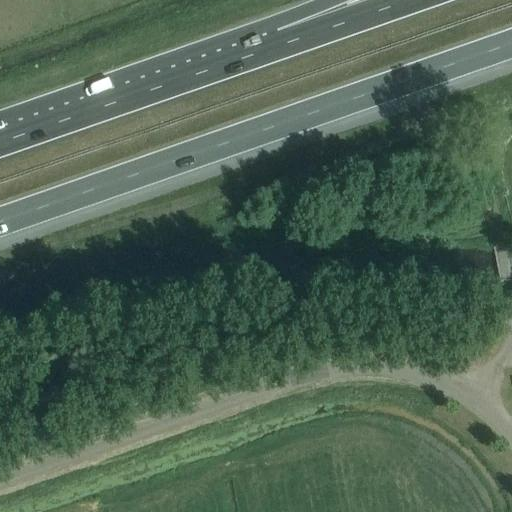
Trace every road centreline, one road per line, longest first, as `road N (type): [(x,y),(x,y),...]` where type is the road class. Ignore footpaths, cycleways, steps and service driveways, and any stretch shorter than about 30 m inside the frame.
road 1 (unclassified): [(511,433),(448,385),(395,373),(339,373),(0,485)]
road 2 (motorway): [(0,222),(511,44)]
road 3 (motorway): [(227,64),(0,144)]
road 4 (motorway): [(414,0),(227,64)]
road 5 (motorway): [(332,0),(227,64)]
